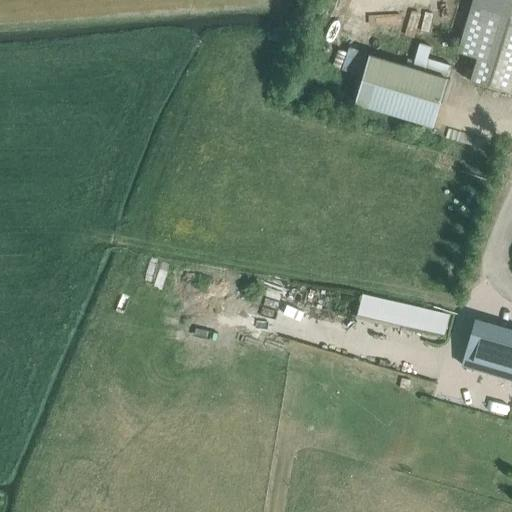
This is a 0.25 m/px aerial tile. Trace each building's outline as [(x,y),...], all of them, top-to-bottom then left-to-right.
[(509,92),(511,82),(511,0),(472,0),(457,51),(476,57),(469,80),(509,92)] [(413,62),(448,69),(449,61),(427,57),(430,43),(417,41),(413,62)] [(369,107),(433,126),(447,78),(369,55),(355,103),(369,107)] [(356,315),(444,333),(448,311),(360,294),(356,315)] [(511,328),(476,319),(460,364),(511,378),(511,328)]
